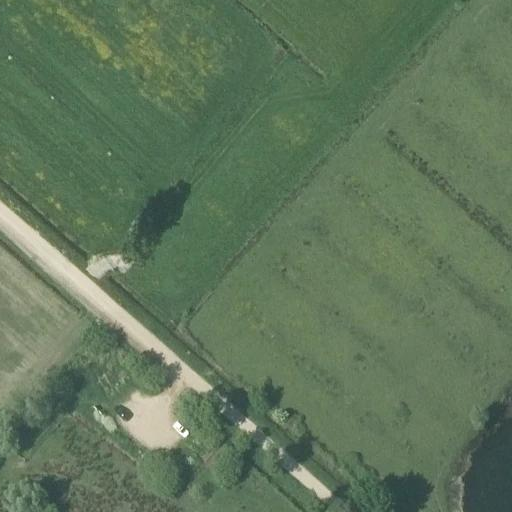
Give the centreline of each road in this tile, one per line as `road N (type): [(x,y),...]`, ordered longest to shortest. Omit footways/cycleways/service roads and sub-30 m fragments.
road 1 (track): [(0,210),(199,385)]
road 2 (track): [(199,385),(343,511)]
